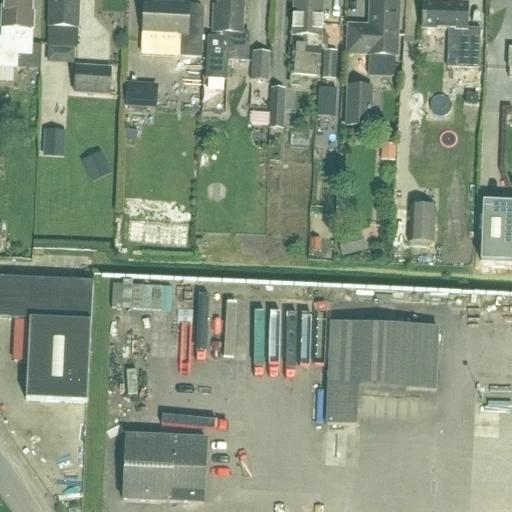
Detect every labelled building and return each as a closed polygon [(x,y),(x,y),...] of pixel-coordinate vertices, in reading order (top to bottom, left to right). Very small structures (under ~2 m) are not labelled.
[(31,45),(32,15),(30,15),(30,0),(3,0),(1,42),(0,41),(0,70),(16,71),(16,58),(30,58),(31,45)] [(76,51),(78,31),(79,0),(49,0),(48,29),(49,29),(48,49),(76,51)] [(218,0),(218,10),(214,10),(213,35),(213,36),(216,36),(216,40),(208,40),(206,83),(227,84),(228,64),(247,65),(247,56),(248,36),(242,36),(243,0),(218,0)] [(323,53),(324,40),(320,39),(322,0),(294,0),(293,38),(312,40),(311,51),(320,52),(320,53),(321,53),(323,53)] [(397,60),(399,1),(370,0),(369,29),(348,28),(346,58),(397,60)] [(423,5),(422,31),(438,32),(438,31),(448,32),(447,71),(479,73),(481,32),(466,32),(467,7),(423,5)] [(143,36),(142,58),(179,60),(200,61),(202,20),(202,14),(198,10),(193,9),(188,9),(145,6),(143,36)] [(318,80),(320,53),(320,52),(311,51),(312,40),(293,38),(293,39),(294,39),(293,47),(291,85),(298,85),(298,79),(318,80)] [(16,58),(16,71),(40,72),(41,45),(31,45),(30,58),(16,58)] [(323,53),(321,53),(320,81),(334,82),(336,53),(323,53)] [(269,56),(251,55),(249,83),(267,84),(269,56)] [(108,98),(110,70),(74,68),(72,96),(108,98)] [(124,110),(156,112),(158,87),(125,85),(124,110)] [(370,131),(372,89),(345,88),(344,130),(370,131)] [(319,89),(319,117),(337,118),(337,89),(319,89)] [(282,132),(284,91),(270,91),(268,132),(282,132)] [(466,100),(466,106),(475,107),(477,97),(471,97),(466,100)] [(43,157),(62,158),(64,135),(44,134),(43,157)] [(110,175),(103,160),(85,169),(92,185),(110,175)] [(511,205),(481,204),(479,264),(511,265),(511,205)] [(410,209),(409,245),(433,246),(434,210),(410,209)] [(341,259),(364,252),(359,235),(336,242),(341,259)] [(320,242),(311,242),(311,253),(319,254),(320,242)] [(0,323),(30,324),(26,403),(87,406),(93,285),(0,280),(0,323)] [(433,394),(435,332),(329,327),(325,428),(354,430),(356,391),(433,394)] [(203,507),(206,442),(126,438),(123,503),(203,507)]
